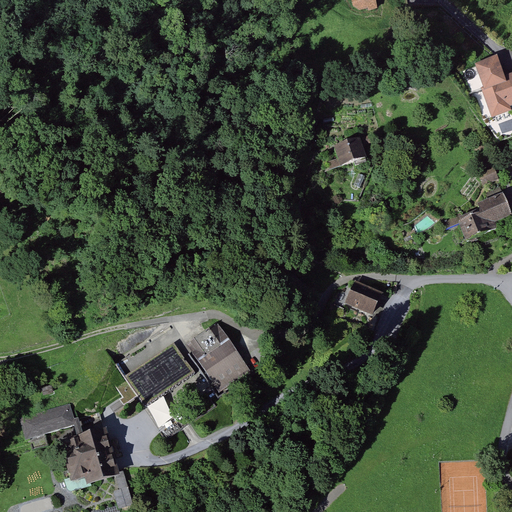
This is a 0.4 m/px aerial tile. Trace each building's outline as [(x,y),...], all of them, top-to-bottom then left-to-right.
[(376,0),(354,0),(356,11),(378,8),(376,0)] [(511,74),(503,78),(496,58),(474,66),(482,90),(479,91),(490,121),(511,114),(510,108),(511,107),(511,74)] [(363,140),(337,149),(344,169),(370,160),(363,140)] [(499,183),(494,169),(479,175),(484,188),(499,183)] [(366,177),(360,175),(355,186),(361,189),(366,177)] [(509,219),(501,196),(476,205),(480,215),(457,223),(464,242),(496,231),(494,224),(509,219)] [(387,297),(359,283),(347,304),(376,319),(387,297)] [(202,358),(231,338),(220,323),(191,343),(202,358)] [(222,392),(253,369),(235,344),(204,367),(222,392)] [(197,379),(175,346),(127,377),(148,410),(197,379)] [(118,387),(125,405),(134,401),(128,384),(118,387)] [(74,427),(68,405),(21,419),(28,441),(74,427)] [(76,485),(91,481),(92,485),(117,478),(123,476),(110,431),(65,444),(76,485)] [(120,491),(116,492),(121,510),(134,507),(125,475),(123,476),(117,478),(120,491)]
